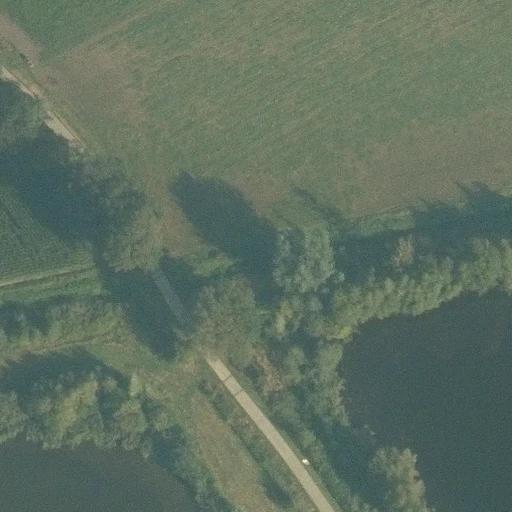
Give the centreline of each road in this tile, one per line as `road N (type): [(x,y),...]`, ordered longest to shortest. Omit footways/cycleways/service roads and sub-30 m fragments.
road 1 (unclassified): [(325,511),(210,357),(76,149),(0,73)]
road 2 (track): [(0,362),(98,350),(143,365),(181,386),(273,511)]
